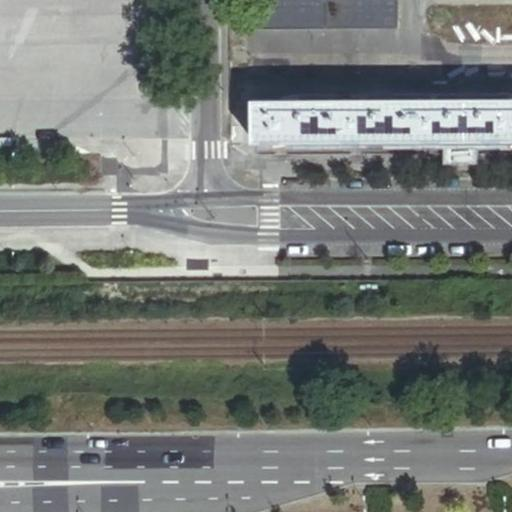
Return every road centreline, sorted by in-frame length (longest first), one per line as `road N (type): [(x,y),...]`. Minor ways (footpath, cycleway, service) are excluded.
road 1 (unknown): [(0,222),(171,220),(224,237),(511,239)]
road 2 (primary): [(511,455),(0,460)]
road 3 (tertiary): [(511,200),(209,199)]
road 4 (tertiary): [(209,199),(0,201)]
road 5 (residential): [(209,199),(201,0)]
